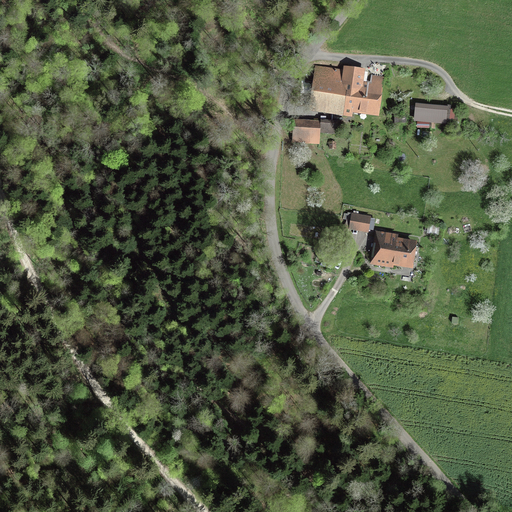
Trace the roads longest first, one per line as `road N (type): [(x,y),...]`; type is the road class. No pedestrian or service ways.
road 1 (residential): [(348,0),(306,54),(279,110),(267,201),(277,262),(320,345),(473,511)]
road 2 (track): [(0,186),(21,251),(91,380),(201,511)]
road 3 (track): [(268,172),(218,100),(119,51),(70,0)]
road 4 (track): [(306,54),(430,64),(469,102),(511,113)]
